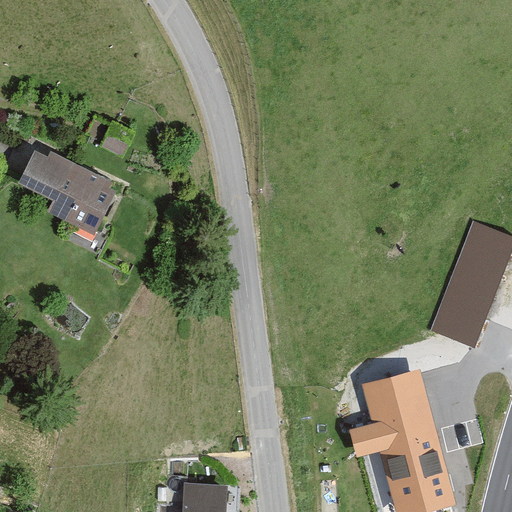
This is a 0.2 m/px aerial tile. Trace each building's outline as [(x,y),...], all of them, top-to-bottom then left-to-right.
[(115,159),(126,134),(104,124),(92,149),(115,159)] [(100,186),(40,153),(37,159),(25,152),(7,186),(41,204),(37,212),(64,227),(65,224),(84,234),(105,197),(97,193),(100,186)] [(511,244),(470,227),(425,332),(466,349),(511,244)] [(420,370),(362,385),(372,423),(348,429),(355,456),(381,449),(397,511),(419,511),(454,503),(420,370)] [(227,511),(228,486),(185,485),(183,511),(227,511)]
